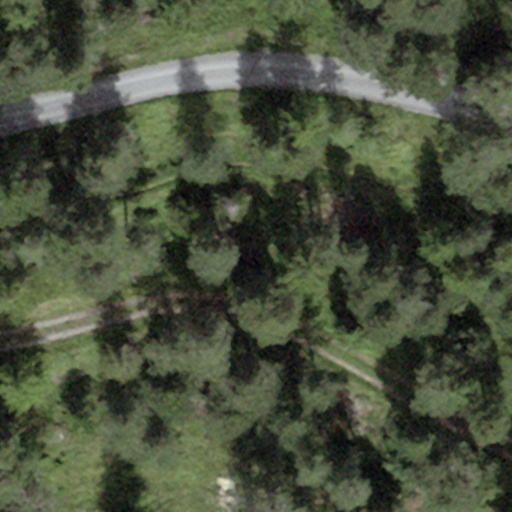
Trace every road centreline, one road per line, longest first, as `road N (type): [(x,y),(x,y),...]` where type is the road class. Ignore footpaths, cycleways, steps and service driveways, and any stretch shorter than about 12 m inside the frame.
road 1 (track): [(0,339),(158,305),(218,305),(260,315),(511,451)]
road 2 (track): [(0,117),(191,74),(274,73),(511,119)]
